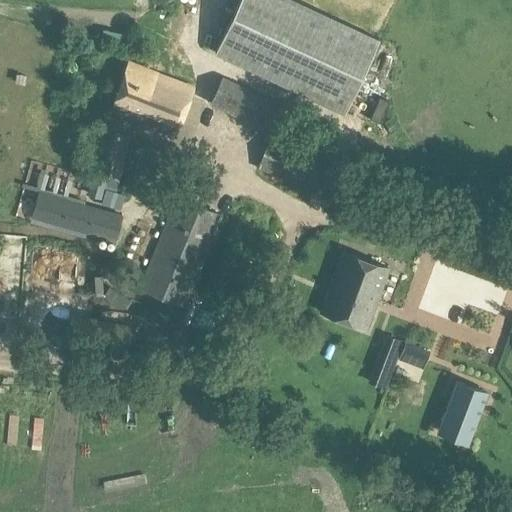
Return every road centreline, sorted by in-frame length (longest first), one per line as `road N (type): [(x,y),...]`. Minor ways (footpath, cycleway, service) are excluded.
road 1 (track): [(0,368),(186,373),(219,348),(305,231),(371,228)]
road 2 (unknown): [(317,231),(218,155),(206,140),(202,105)]
road 3 (unclassified): [(371,228),(511,225)]
